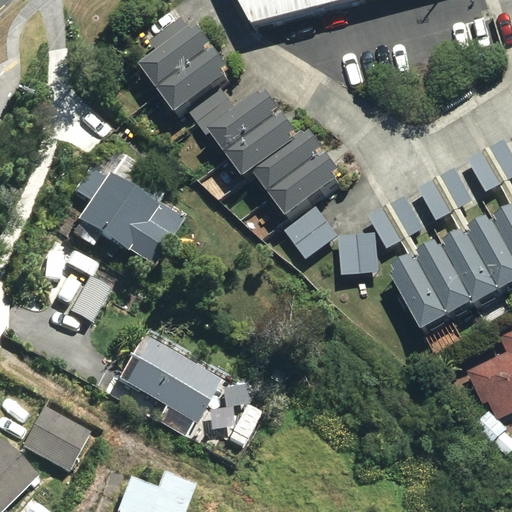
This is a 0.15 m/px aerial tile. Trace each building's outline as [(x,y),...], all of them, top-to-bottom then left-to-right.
[(240,0),(256,28),(362,0),(240,0)] [(175,118),(226,81),(190,32),(140,69),(175,118)] [(258,98),(208,134),(245,183),(253,177),(287,222),(338,185),(304,138),(294,146),(258,98)] [(122,255),(148,271),(179,221),(154,206),(160,197),(142,186),(136,195),(109,179),(71,239),(90,252),(96,242),(120,257),(122,255)] [(346,241),(327,211),(294,233),(313,263),(346,241)] [(511,219),(494,230),(493,227),(444,255),(442,252),(392,280),(423,334),(472,307),(473,309),(511,287),(511,219)] [(382,235),(348,236),(349,277),(383,276),(382,235)] [(90,317),(108,327),(128,295),(110,284),(90,317)] [(488,405),(497,422),(511,414),(511,329),(499,336),(508,356),(468,375),(484,407),(488,405)] [(146,345),(122,387),(193,427),(217,385),(146,345)] [(268,417),(252,407),(232,439),(247,449),(268,417)] [(19,449),(66,474),(86,435),(40,410),(19,449)] [(0,511),(33,480),(0,446),(0,511)] [(114,511),(180,511),(189,491),(157,479),(152,493),(125,483),(114,511)]
